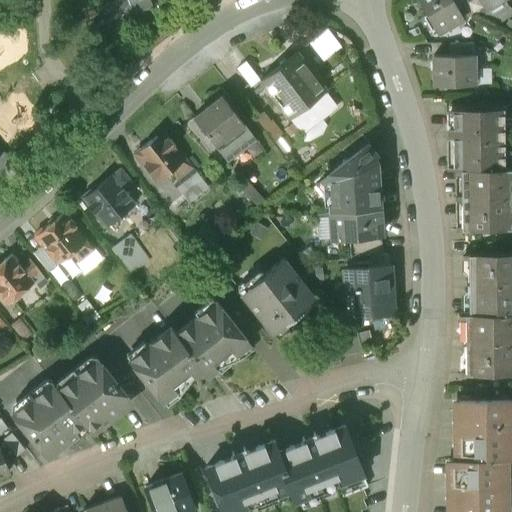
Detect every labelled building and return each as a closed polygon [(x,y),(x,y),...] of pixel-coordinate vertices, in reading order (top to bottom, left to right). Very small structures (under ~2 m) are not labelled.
[(162,24),(149,0),(130,0),(127,2),(126,0),(119,0),(99,8),(116,46),(162,24)] [(417,0),(436,33),(462,18),(463,17),(452,0),(417,0)] [(452,0),(463,17),(462,18),(463,20),(474,14),(466,0),(452,0)] [(479,0),(466,0),(474,14),(475,14),(484,9),(479,0)] [(479,0),(484,9),(499,0),(479,0)] [(449,44),(449,55),(473,55),(473,43),(449,44)] [(295,53),(261,80),(290,117),(325,91),(295,53)] [(449,55),(433,56),(433,86),(474,86),(473,55),(449,55)] [(221,96),(193,118),(215,146),(239,127),(243,123),(228,103),(227,104),(221,96)] [(461,170),(505,169),(504,109),(452,110),(453,170),(461,170)] [(191,166),(161,128),(132,150),(156,179),(169,168),(176,177),(191,166)] [(348,159),(367,144),(369,143),(361,133),(341,149),(348,158),(348,159)] [(378,207),(376,172),(373,168),(376,166),(376,160),(372,156),(375,154),(367,144),(348,159),(348,158),(346,160),(342,159),(341,164),(321,179),(328,188),(330,211),(332,211),(378,207)] [(97,186),(96,184),(82,194),(106,225),(134,204),(122,189),(130,182),(120,169),(97,186)] [(511,169),(505,169),(461,170),(462,230),(511,229),(511,169)] [(348,238),(381,236),(378,207),(332,211),(334,239),(348,238)] [(39,245),(43,245),(57,264),(72,253),(78,261),(92,251),(74,227),(74,224),(71,220),(69,220),(63,213),(45,227),(41,227),(35,231),(34,238),(39,245)] [(381,236),(348,238),(350,257),(382,254),(381,236)] [(511,253),(468,254),(469,315),(511,314),(511,253)] [(0,296),(6,305),(34,283),(31,279),(39,273),(29,259),(21,266),(12,254),(0,263),(0,296)] [(260,312),(262,315),(262,319),(272,332),(284,322),(289,329),(308,314),(303,308),(315,298),(283,258),(240,291),(257,314),(260,312)] [(389,266),(343,269),(345,290),(358,289),(360,316),(392,313),(389,266)] [(212,366),(214,368),(240,357),(235,352),(248,342),(216,301),(175,333),(201,365),(205,371),(212,366)] [(511,314),(469,315),(465,315),(466,375),(511,374),(511,314)] [(178,395),(195,373),(193,371),(201,365),(175,333),(170,326),(129,358),(161,399),(174,390),(178,395)] [(332,335),(333,342),(311,347),(317,369),(340,364),(338,357),(361,351),(355,329),(332,335)] [(57,389),(85,423),(90,430),(99,422),(102,426),(121,412),(118,408),(129,399),(97,358),(80,371),(78,369),(69,377),(70,379),(57,389)] [(30,401),(13,414),(45,454),(56,445),(60,450),(78,435),(75,431),(85,423),(57,389),(52,383),(39,393),(38,391),(28,399),(30,401)] [(458,400),(458,460),(502,460),(510,460),(509,399),(458,400)] [(232,456),(205,466),(222,511),(231,511),(290,489),(294,500),(337,484),(362,474),(343,425),(316,436),(314,432),(301,437),(303,441),(277,451),(273,440),(245,451),(244,447),(231,452),(232,456)] [(12,433),(3,440),(16,457),(25,450),(12,433)] [(458,460),(451,460),(451,511),(502,511),(502,460),(458,460)] [(179,473),(146,486),(155,511),(184,511),(193,509),(179,473)] [(362,474),(337,484),(342,497),(367,487),(362,474)] [(126,511),(120,496),(82,511),(126,511)]
